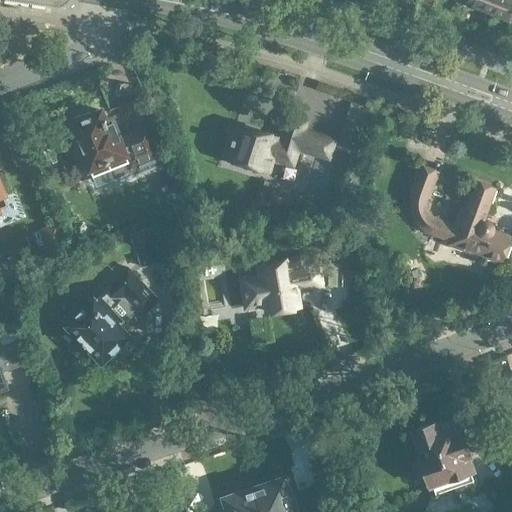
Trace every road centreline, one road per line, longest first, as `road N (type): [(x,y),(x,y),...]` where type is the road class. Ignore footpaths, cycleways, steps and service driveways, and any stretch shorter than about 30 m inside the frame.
road 1 (unclassified): [(511,327),(0,502)]
road 2 (primary): [(511,107),(173,0)]
road 3 (unclassified): [(0,86),(71,58),(107,0)]
